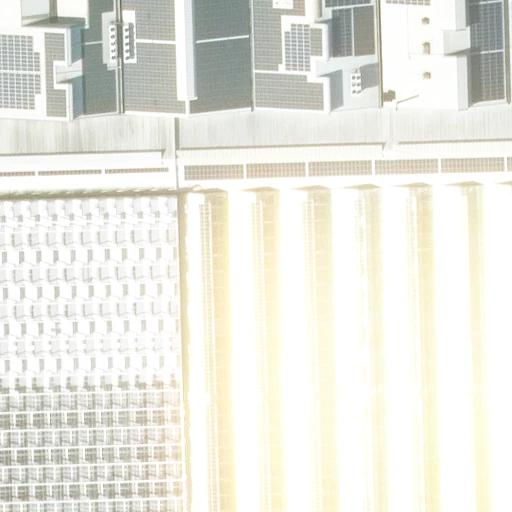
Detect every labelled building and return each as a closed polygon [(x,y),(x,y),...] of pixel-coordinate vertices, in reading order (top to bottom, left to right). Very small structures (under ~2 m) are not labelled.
[(0,0),(0,111),(125,108),(119,0),(0,0)] [(251,0),(119,0),(125,108),(254,105),(251,0)] [(251,0),(254,105),(125,108),(126,191),(178,190),(511,182),(511,99),(380,103),(377,0),(251,0)] [(511,0),(377,0),(380,103),(511,99),(511,0)] [(0,193),(126,191),(125,108),(0,111),(0,193)] [(511,511),(511,182),(178,190),(185,511),(511,511)] [(0,511),(185,511),(178,190),(126,191),(0,193),(0,511)]
